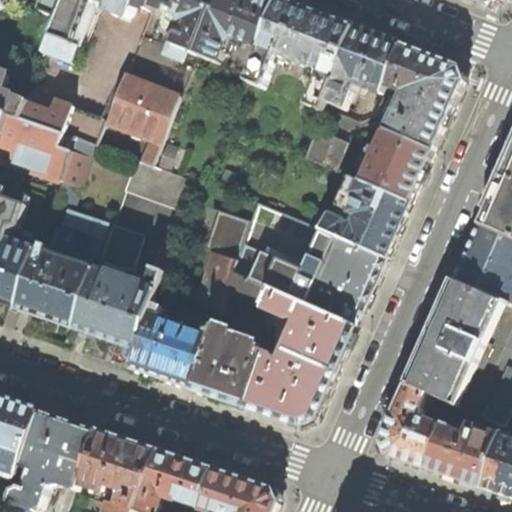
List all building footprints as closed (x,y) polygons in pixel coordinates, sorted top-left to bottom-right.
[(50,0),(52,1),(47,15),(63,21),(70,0),(50,0)] [(70,0),(63,21),(50,56),(75,66),(82,49),(79,48),(95,6),(103,2),(114,7),(113,10),(113,13),(114,15),(116,17),(119,17),(121,15),(131,19),(135,15),(139,7),(152,12),(154,8),(156,0),(70,0)] [(156,0),(154,8),(183,20),(185,27),(183,27),(179,36),(175,35),(167,56),(194,67),(199,57),(220,0),(156,0)] [(281,0),(220,0),(199,57),(222,66),(231,44),(236,40),(264,51),(283,1),(281,0)] [(323,16),(283,1),(264,51),(251,85),(267,90),(274,70),(284,74),(289,60),(295,62),(294,63),(308,68),(323,73),(310,107),(311,107),(307,118),(323,124),(331,104),(359,30),(323,16)] [(383,40),(359,30),(331,104),(347,111),(357,85),(387,97),(390,89),(406,48),(383,40)] [(463,70),(406,48),(390,89),(402,94),(405,93),(408,95),(412,100),(411,102),(406,102),(402,107),(401,106),(390,133),(438,154),(456,114),(469,84),(463,70)] [(0,113),(12,118),(24,122),(30,106),(16,101),(17,97),(6,94),(12,77),(0,73),(0,113)] [(153,141),(145,164),(156,168),(183,98),(154,87),(127,77),(110,120),(109,123),(153,141)] [(35,94),(30,106),(24,122),(79,141),(94,146),(99,148),(109,123),(110,120),(35,94)] [(0,135),(6,137),(12,118),(0,113),(0,135)] [(0,154),(0,161),(64,183),(75,153),(63,149),(65,143),(77,147),(79,141),(24,122),(12,118),(6,137),(0,154)] [(428,178),(438,154),(390,133),(366,185),(415,206),(428,178)] [(311,160),(338,172),(349,147),(320,134),(311,160)] [(59,200),(74,205),(94,146),(79,141),(77,147),(75,153),(64,183),(59,200)] [(511,159),(499,189),(482,227),(511,240),(511,159)] [(128,189),(190,211),(199,183),(156,168),(145,164),(137,161),(128,189)] [(403,233),(415,206),(366,185),(350,178),(348,183),(360,188),(356,196),(361,198),(354,215),(359,217),(356,224),(350,225),(349,223),(333,216),(325,233),(391,261),(403,233)] [(0,242),(9,245),(10,242),(14,231),(17,232),(23,229),(30,207),(9,200),(12,192),(0,188),(0,242)] [(208,252),(214,254),(241,261),(252,223),(220,212),(208,252)] [(103,261),(114,229),(72,215),(57,258),(41,252),(21,311),(43,318),(42,319),(51,322),(60,325),(61,325),(79,331),(99,272),(103,261)] [(471,251),(458,282),(506,303),(511,305),(511,304),(511,240),(482,227),(471,251)] [(145,240),(114,229),(103,261),(134,272),(145,240)] [(376,295),(391,261),(325,233),(309,273),(297,301),(360,330),(376,295)] [(0,242),(0,303),(21,311),(41,252),(10,242),(9,245),(0,242)] [(118,365),(134,371),(153,315),(176,247),(163,243),(154,270),(155,270),(150,284),(143,287),(99,272),(79,331),(103,339),(125,346),(118,365)] [(191,328),(215,336),(218,328),(230,292),(237,275),(241,261),(214,254),(191,328)] [(309,273),(264,254),(253,282),(275,291),(297,301),(309,273)] [(230,292),(267,308),(275,291),(253,282),(237,275),(230,292)] [(445,310),(433,337),(481,359),(506,303),(458,282),(445,310)] [(351,350),(360,330),(297,301),(275,291),(267,308),(292,319),(301,316),(303,324),(291,353),(340,375),(351,350)] [(215,336),(191,328),(153,315),(134,371),(168,382),(196,392),(215,336)] [(226,402),(250,410),(267,358),(262,356),(264,348),(237,339),(238,335),(218,328),(215,336),(196,392),(226,402)] [(433,337),(411,387),(430,396),(459,409),(481,359),(433,337)] [(306,429),(319,423),(329,401),(340,375),(291,353),(284,369),(280,368),(276,361),(267,358),(250,410),(306,429)] [(511,370),(509,369),(486,420),(506,429),(511,416),(511,370)] [(409,464),(431,471),(445,430),(422,421),(430,396),(411,387),(386,444),(392,458),(409,464)] [(5,401),(0,398),(0,470),(22,478),(25,469),(44,414),(5,401)] [(75,424),(44,414),(25,469),(34,472),(28,490),(24,489),(18,491),(13,504),(35,511),(39,511),(45,509),(53,488),(62,486),(81,493),(84,485),(101,433),(75,424)] [(456,480),(486,490),(503,438),(487,432),(482,436),(471,432),(467,439),(445,430),(431,471),(456,480)] [(134,444),(101,433),(84,485),(108,494),(110,493),(112,486),(123,491),(125,499),(122,507),(117,506),(115,507),(113,511),(140,511),(163,454),(134,444)] [(511,498),(511,438),(504,436),(503,438),(486,490),(511,498)] [(193,464),(163,454),(140,511),(162,511),(167,498),(204,510),(217,472),(193,464)] [(253,485),(217,472),(204,510),(203,511),(279,511),(282,506),(277,493),(253,485)]
